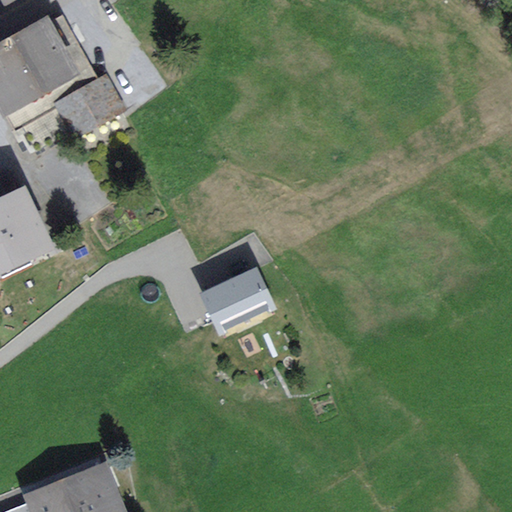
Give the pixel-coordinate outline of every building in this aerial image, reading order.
[(1,0),(6,10),(24,0),(1,0)] [(47,22),(0,48),(0,115),(3,121),(81,78),(47,22)] [(103,80),(60,101),(77,133),(119,112),(103,80)] [(25,191),(0,203),(0,281),(55,254),(25,191)] [(208,295),(201,298),(211,326),(215,336),(276,314),(262,276),(208,295)] [(125,511),(106,467),(24,499),(28,511),(125,511)]
